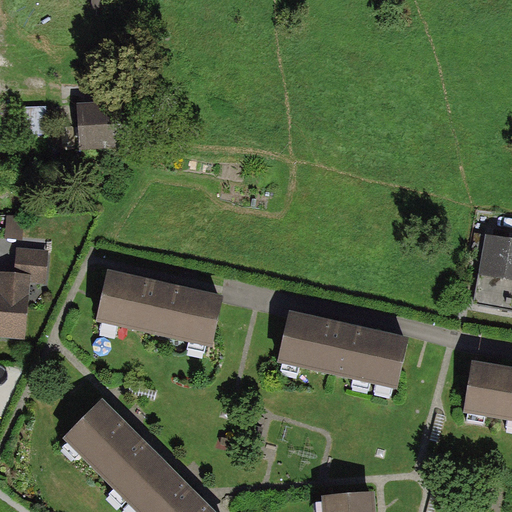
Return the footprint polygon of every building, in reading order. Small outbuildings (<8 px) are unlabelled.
[(77,103),(80,150),(119,147),(116,101),(103,102),(77,103)] [(20,136),(48,136),(47,109),(19,109),(20,136)] [(24,217),(7,215),(5,238),(21,240),(24,217)] [(511,237),(485,233),(478,275),(511,280),(511,237)] [(0,339),(26,341),(29,285),(47,286),(49,253),(15,251),(13,277),(0,276),(0,339)] [(108,270),(97,319),(212,345),(223,295),(108,270)] [(408,338),(290,312),(279,362),(397,388),(408,338)] [(511,368),(474,362),(465,414),(511,421),(511,368)] [(217,511),(105,399),(65,439),(138,511),(217,511)] [(322,495),(323,511),(373,511),(372,491),(322,495)]
